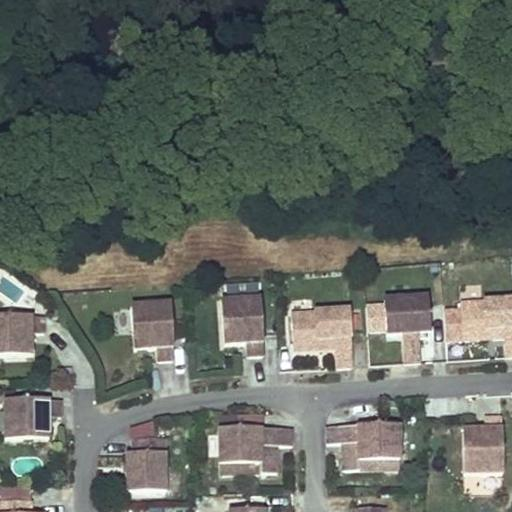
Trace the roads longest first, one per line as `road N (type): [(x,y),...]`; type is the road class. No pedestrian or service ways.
road 1 (residential): [(312,389),(184,398),(98,424),(82,460),(83,511)]
road 2 (residential): [(511,378),(312,389)]
road 3 (residential): [(314,511),(312,389)]
